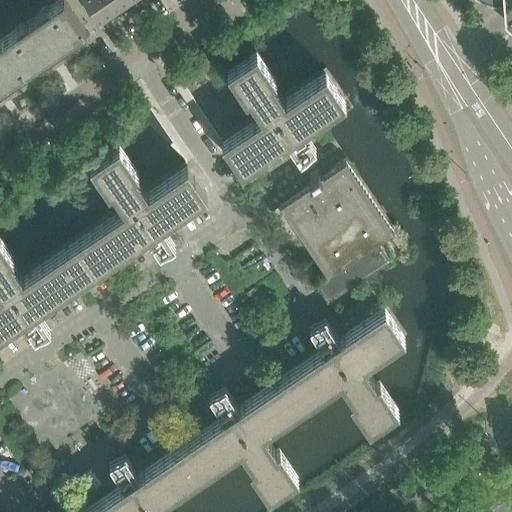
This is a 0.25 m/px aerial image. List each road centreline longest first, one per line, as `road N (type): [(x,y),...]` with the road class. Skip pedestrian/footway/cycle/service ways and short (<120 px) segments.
road 1 (residential): [(241,214),(314,322),(31,511)]
road 2 (residential): [(0,375),(175,258)]
road 3 (tertiary): [(429,32),(456,107),(511,216)]
road 4 (residential): [(134,51),(241,214)]
road 5 (residential): [(0,144),(134,51)]
road 6 (secondary): [(511,426),(382,511)]
road 7 (tertiary): [(511,143),(429,32)]
road 8 (unknown): [(44,346),(110,459)]
